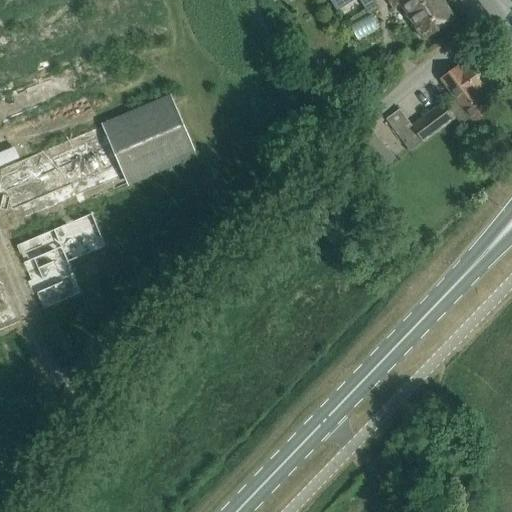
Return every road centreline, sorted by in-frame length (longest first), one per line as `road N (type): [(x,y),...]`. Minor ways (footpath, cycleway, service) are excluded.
road 1 (unclassified): [(14,511),(108,373),(185,283),(494,14)]
road 2 (primary): [(237,511),(488,249)]
